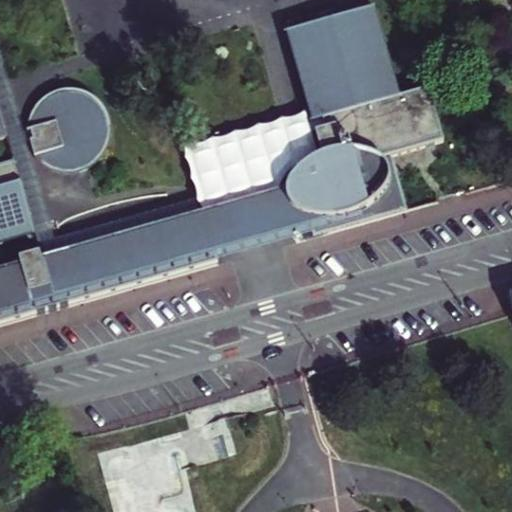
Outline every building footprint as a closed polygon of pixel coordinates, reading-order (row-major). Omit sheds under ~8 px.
[(375,9),(286,35),(321,158),(320,159),(319,159),(315,161),(314,161),(306,166),(303,168),(301,170),(300,170),(300,172),(297,173),(296,175),(295,176),(294,177),(293,178),(291,180),(289,183),(288,184),(288,185),(287,186),(286,187),(286,188),(285,189),(285,190),(285,192),(284,193),(284,195),(284,197),(285,198),(285,199),(285,200),(285,201),(285,202),(286,203),(286,204),(286,205),(287,205),(288,206),(288,207),(288,208),(289,208),(289,209),(290,209),(290,211),(291,211),(292,212),(293,213),(294,213),(294,214),(295,214),(295,215),(296,215),(297,216),(298,217),(299,217),(300,218),(301,218),(302,219),(303,219),(304,220),(305,220),(306,221),(307,221),(308,221),(309,221),(310,222),(311,222),(312,222),(313,222),(314,222),(315,222),(316,222),(317,222),(319,227),(321,236),(406,212),(391,159),(444,144),(429,91),(400,99),(375,9)] [(0,48),(0,113),(6,132),(12,154),(35,228),(47,263),(201,219),(196,202),(59,241),(0,48)] [(25,124),(28,123),(35,149),(33,149),(35,152),(37,154),(39,156),(41,158),(43,160),(46,161),(49,163),(51,164),(54,165),(57,166),(60,166),(63,167),(66,167),(69,167),(71,167),(74,166),(77,166),(80,165),(83,164),(86,163),(88,161),(91,160),(93,158),(95,156),(97,154),(99,152),(101,150),(103,148),(104,145),(105,143),(107,139),(108,137),(108,134),(109,131),(109,128),(109,125),(109,122),(109,119),(108,116),(108,114),(107,111),(105,108),(104,105),(103,103),(101,100),(99,98),(97,96),(95,94),(93,92),(91,90),(88,88),(86,87),(83,86),(80,85),(78,84),(74,83),(71,83),(69,83),(66,83),(63,83),(60,83),(57,84),(54,85),(51,86),(49,87),(46,88),(43,90),(41,92),(39,94),(37,96),(35,98),(33,100),(31,103),(30,105),(29,108),(28,111),(26,114),(26,116),(25,119),(25,122),(25,124)] [(0,238),(35,228),(12,154),(0,157),(0,133),(6,132),(0,113),(0,238)] [(443,213),(511,205),(509,186),(441,194),(443,213)] [(284,195),(201,219),(220,254),(214,255),(215,257),(319,227),(317,222),(316,222),(315,222),(314,222),(313,222),(312,222),(311,222),(310,222),(309,221),(308,221),(307,221),(306,221),(305,220),(304,220),(303,219),(302,219),(301,218),(300,218),(299,217),(298,217),(297,216),(296,215),(295,215),(295,214),(294,214),(294,213),(293,213),(292,212),(291,211),(290,211),(290,209),(289,209),(289,208),(288,208),(288,207),(288,206),(287,205),(286,205),(286,204),(286,203),(285,202),(285,201),(285,200),(285,199),(285,198),(284,197),(284,195)] [(0,327),(217,265),(215,257),(214,255),(220,254),(201,219),(47,263),(42,264),(40,257),(19,262),(21,270),(0,275),(0,327)]
